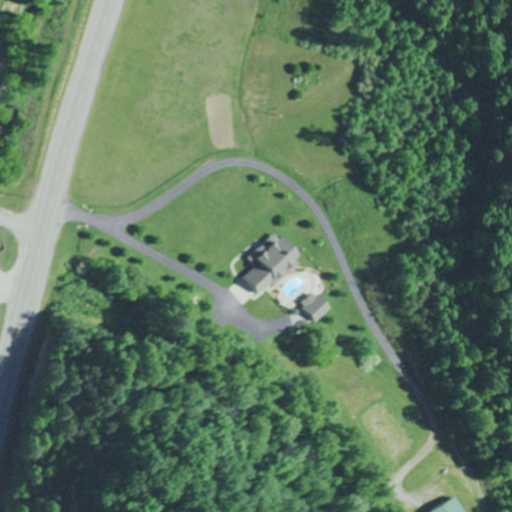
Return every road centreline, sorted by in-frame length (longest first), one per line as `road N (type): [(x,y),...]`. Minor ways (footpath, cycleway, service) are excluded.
road 1 (residential): [(48,213),(126,222),(212,172),(276,195),(293,208),(468,469),(488,511)]
road 2 (secondary): [(0,425),(106,0)]
road 3 (residential): [(212,172),(256,0)]
